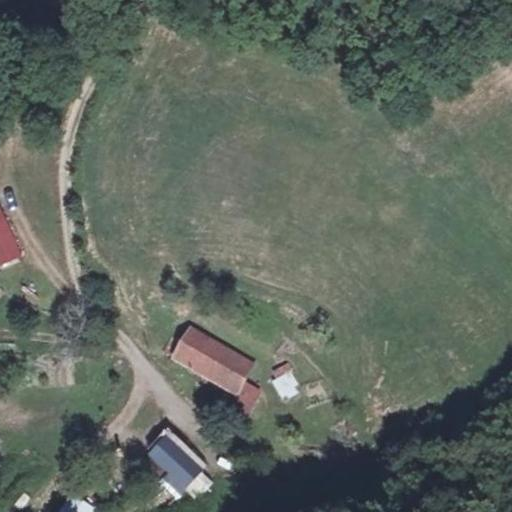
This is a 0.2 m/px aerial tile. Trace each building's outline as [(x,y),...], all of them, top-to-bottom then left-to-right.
[(24,256),(2,206),(0,206),(0,257),(4,266),(24,256)] [(26,279),(17,293),(35,303),(43,290),(26,279)] [(253,361),(188,322),(168,356),(233,395),(253,361)] [(281,403),(300,395),(291,371),(271,379),(281,403)] [(206,472),(168,438),(149,459),(187,493),(206,472)] [(99,511),(76,497),(66,511),(99,511)]
